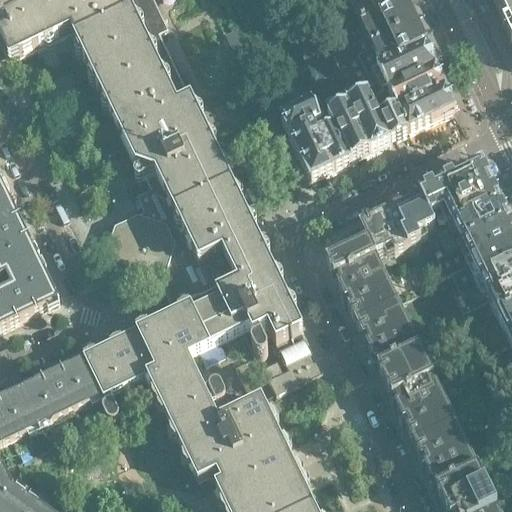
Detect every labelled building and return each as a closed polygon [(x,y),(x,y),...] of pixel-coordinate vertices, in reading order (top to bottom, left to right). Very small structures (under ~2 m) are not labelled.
[(56,0),(0,0),(0,30),(10,26),(12,30),(38,17),(37,14),(36,11),(39,9),(56,0)] [(301,335),(246,221),(159,39),(168,35),(150,0),(65,0),(37,14),(38,17),(12,30),(10,26),(0,30),(0,48),(10,69),(71,39),(136,175),(141,173),(151,194),(137,201),(143,214),(141,219),(115,232),(107,254),(123,288),(134,283),(162,292),(173,316),(175,315),(179,324),(130,348),(144,377),(150,374),(184,444),(181,452),(180,453),(198,488),(207,484),(221,489),(222,489),(246,478),(249,470),(278,456),(255,407),(218,425),(212,413),(209,407),(188,364),(265,327),(288,376),(283,379),(277,367),(263,374),(276,401),(323,379),(317,366),(315,367),(300,336),(301,335)] [(333,13),(326,0),(316,0),(311,3),(319,20),(333,13)] [(398,0),(362,0),(354,4),(348,7),(362,34),(405,14),(398,0)] [(511,0),(494,0),(499,10),(498,11),(499,12),(500,12),(508,27),(511,24),(511,0)] [(405,14),(362,34),(347,41),(368,83),(377,78),(425,55),(405,14)] [(312,20),(304,23),(309,33),(316,29),(312,21),(312,20)] [(379,125),(361,86),(355,89),(349,76),(341,79),(320,35),(298,45),(333,120),(348,112),(371,159),(390,150),(379,125)] [(388,100),(436,77),(425,55),(377,78),(388,100)] [(398,120),(446,97),(436,77),(388,100),(396,117),(398,120)] [(409,141),(456,118),(446,97),(398,120),(409,141)] [(290,143),(329,124),(328,122),(329,122),(321,105),(281,124),(290,143)] [(348,112),(333,120),(329,122),(328,122),(329,124),(351,169),(371,159),(348,112)] [(409,141),(398,120),(396,117),(379,125),(390,150),(409,141)] [(351,169),(329,124),(290,143),(311,188),(351,169)] [(429,222),(445,215),(492,192),(482,171),(419,201),(429,222)] [(0,207),(9,204),(0,185),(0,207)] [(453,233),(501,210),(492,192),(445,215),(453,233)] [(435,233),(429,222),(419,201),(359,231),(367,248),(375,263),(392,255),(394,261),(420,248),(418,242),(435,233)] [(39,267),(9,204),(0,207),(0,285),(6,283),(39,267)] [(462,251),(509,228),(501,210),(453,233),(462,251)] [(446,281),(471,269),(511,249),(511,234),(509,228),(462,251),(466,261),(453,267),(448,258),(437,263),(446,281)] [(397,308),(375,263),(367,248),(326,268),(355,328),(397,308)] [(479,287),(511,271),(511,249),(471,269),(479,287)] [(0,337),(59,309),(39,267),(6,283),(11,294),(0,299),(0,337)] [(488,305),(511,293),(511,271),(479,287),(488,305)] [(497,324),(511,316),(511,293),(488,305),(497,324)] [(426,368),(397,308),(355,328),(384,389),(426,368)] [(505,342),(511,338),(511,316),(497,324),(505,342)] [(493,347),(485,330),(472,336),(480,354),(493,347)] [(267,355),(258,336),(257,337),(258,338),(254,340),(256,344),(254,346),(253,347),(252,347),(252,348),(251,350),(251,351),(251,352),(256,361),(256,362),(257,363),(259,364),(261,364),(262,364),(263,364),(265,363),(266,362),(267,360),(268,358),(268,356),(267,355)] [(85,363),(29,390),(48,430),(103,403),(103,405),(105,404),(85,363)] [(456,429),(426,368),(384,389),(413,449),(456,429)] [(48,430),(29,390),(0,403),(0,446),(2,452),(48,430)] [(225,401),(225,400),(221,393),(220,392),(219,391),(218,390),(216,390),(215,390),(213,390),(211,391),(210,393),(209,394),(209,395),(209,396),(209,398),(210,399),(213,406),(209,407),(212,413),(222,409),(223,408),(224,407),(225,406),(225,405),(225,404),(225,402),(225,401)] [(118,418),(112,405),(105,409),(104,409),(104,410),(103,411),(102,413),(102,414),(103,415),(103,416),(107,424),(107,425),(109,426),(110,427),(112,427),(113,427),(114,427),(115,426),(116,426),(117,425),(118,424),(119,422),(119,421),(119,419),(118,418)] [(485,489),(456,429),(413,449),(442,510),(485,489)] [(14,491),(7,478),(3,470),(0,471),(0,452),(2,452),(0,446),(0,511),(13,511),(24,499),(14,491)] [(495,511),(485,489),(442,510),(443,511),(495,511)] [(313,511),(307,497),(291,505),(284,490),(238,511),(313,511)] [(42,511),(24,499),(13,511),(42,511)]
